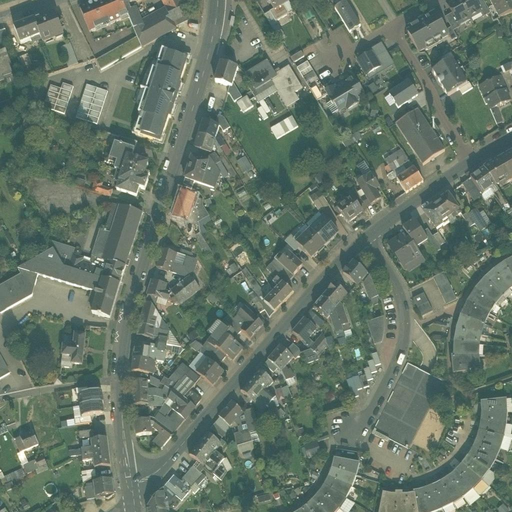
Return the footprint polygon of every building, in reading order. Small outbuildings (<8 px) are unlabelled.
[(110,25),(116,23),(106,0),(102,0),(99,1),(98,0),(93,2),(102,25),(106,23),(110,25)] [(127,15),(126,13),(121,0),(106,0),(116,23),(122,20),(123,16),(127,15)] [(121,0),(126,13),(131,11),(128,5),(141,0),(121,0)] [(167,13),(173,24),(185,18),(188,16),(180,0),(165,7),(165,8),(167,13)] [(268,0),(274,10),(274,11),(283,6),(289,2),(287,0),(268,0)] [(459,25),(470,19),(459,0),(454,0),(447,5),(452,14),(458,25),(459,25)] [(474,0),(459,0),(470,19),(481,13),(476,4),(474,0)] [(481,13),(484,18),(490,14),(483,0),(476,4),(481,13)] [(492,5),(499,19),(511,14),(511,0),(502,0),(503,1),(492,5)] [(98,26),(102,25),(93,2),(87,5),(88,6),(80,9),(90,33),(96,30),(98,26)] [(294,11),(289,2),(283,6),(288,14),(294,11)] [(361,27),(346,3),(335,10),(349,34),(361,27)] [(288,14),(283,6),(274,11),(274,10),(270,12),(275,23),(276,22),(289,15),(288,14)] [(167,13),(165,8),(140,22),(142,26),(167,13)] [(175,29),(174,28),(173,24),(167,13),(142,26),(140,22),(135,9),(131,11),(126,13),(127,15),(128,17),(134,30),(137,38),(141,48),(175,29)] [(264,15),(278,38),(283,35),(276,22),(275,23),(270,12),(264,15)] [(408,34),(419,53),(426,49),(426,48),(441,40),(442,40),(448,37),(445,32),(435,14),(408,29),(410,33),(408,34)] [(445,18),(451,28),(453,32),(460,28),(459,25),(458,25),(452,14),(445,18)] [(40,18),(34,20),(40,37),(42,42),(63,34),(56,15),(41,21),(40,18)] [(174,28),(186,21),(185,18),(173,24),(174,28)] [(20,45),(40,37),(34,20),(14,28),(20,45)] [(457,39),(453,32),(451,28),(445,32),(448,37),(452,42),(457,39)] [(0,31),(0,45),(9,43),(5,31),(0,31)] [(96,61),(101,71),(141,48),(137,38),(96,61)] [(61,48),(68,68),(78,64),(70,44),(61,48)] [(381,67),(384,72),(395,66),(381,44),(364,54),(365,57),(372,53),(377,60),(385,56),(389,62),(381,67)] [(156,70),(153,69),(146,91),(141,89),(137,103),(141,105),(138,114),(141,114),(138,125),(141,125),(138,135),(161,143),(169,118),(171,118),(182,84),(180,83),(188,58),(165,51),(162,61),(159,60),(156,70)] [(291,58),(294,63),(304,57),(301,52),(291,58)] [(357,62),(369,81),(384,72),(381,67),(377,60),(372,53),(365,57),(357,62)] [(440,59),(444,65),(452,59),(454,58),(451,53),(440,59)] [(0,82),(4,81),(2,76),(12,72),(5,54),(0,55),(0,82)] [(18,60),(21,70),(31,67),(28,56),(18,60)] [(385,56),(377,60),(381,67),(389,62),(385,56)] [(467,85),(452,59),(444,65),(432,72),(448,97),(459,90),(467,85)] [(245,75),(252,86),(259,97),(274,88),(277,93),(287,109),(299,102),(295,94),(303,90),(289,67),(275,75),(267,62),(245,75)] [(511,62),(500,67),(503,74),(509,71),(511,70),(511,62)] [(297,69),(300,74),(310,68),(307,63),(297,69)] [(230,87),(232,88),(233,84),(237,69),(221,64),(215,83),(230,87)] [(310,68),(300,74),(303,79),(313,73),(310,68)] [(303,79),(306,84),(316,78),(313,73),(303,79)] [(479,86),(485,100),(506,90),(501,77),(479,86)] [(323,88),(316,78),(306,84),(313,95),(323,88)] [(327,96),(331,103),(333,106),(335,105),(339,111),(339,112),(345,108),(347,111),(358,104),(356,102),(364,97),(353,78),(344,84),(345,85),(336,90),(335,89),(335,88),(330,91),(327,86),(323,88),(313,95),(317,102),(327,96)] [(409,83),(389,96),(398,109),(399,108),(418,96),(409,83)] [(73,87),(63,84),(61,89),(72,93),(73,87)] [(229,95),(234,103),(242,98),(233,84),(232,88),(230,87),(228,94),(229,95)] [(378,91),(374,84),(367,88),(372,95),(378,91)] [(467,85),(459,90),(462,95),(472,89),(469,84),(467,85)] [(97,89),(87,85),(85,91),(95,94),(97,89)] [(61,89),(51,86),(49,91),(59,95),(61,89)] [(255,99),(259,97),(252,86),(248,89),(255,99)] [(259,97),(255,99),(258,105),(259,104),(264,101),(277,93),(274,88),(259,97)] [(72,93),(61,89),(59,95),(70,98),(72,93)] [(108,92),(97,89),(95,94),(106,97),(108,92)] [(511,101),(506,90),(485,100),(488,104),(490,111),(493,116),(498,113),(496,108),(511,101)] [(59,95),(49,91),(47,97),(58,100),(59,95)] [(95,94),(85,91),(83,96),(94,99),(95,94)] [(106,97),(95,94),(94,99),(104,103),(106,97)] [(70,98),(59,95),(58,100),(68,104),(70,98)] [(94,99),(83,96),(81,102),(92,105),(94,99)] [(254,107),(247,96),(237,103),(243,113),(254,107)] [(58,100),(47,97),(45,102),(56,106),(58,100)] [(104,103),(94,99),(92,105),(102,108),(104,103)] [(68,104),(58,100),(56,106),(66,109),(68,104)] [(270,112),(264,101),(259,104),(261,108),(257,110),(264,121),(268,118),(266,114),(270,112)] [(56,106),(45,102),(44,108),(54,111),(56,106)] [(92,105),(81,102),(80,107),(90,110),(92,105)] [(332,115),(339,111),(335,105),(333,106),(331,103),(326,106),(332,115)] [(102,108),(92,105),(90,110),(100,114),(102,108)] [(66,109),(56,106),(54,111),(64,114),(66,109)] [(90,110),(80,107),(78,112),(88,116),(90,110)] [(402,113),(399,108),(398,109),(389,115),(392,120),(402,113)] [(100,114),(90,110),(88,116),(99,119),(100,114)] [(379,113),(372,110),(370,117),(376,119),(379,113)] [(396,125),(423,166),(445,152),(418,111),(396,125)] [(88,116),(78,112),(76,118),(86,121),(88,116)] [(493,116),(497,125),(502,122),(498,113),(493,116)] [(99,119),(88,116),(86,121),(97,125),(99,119)] [(220,127),(223,133),(230,129),(224,118),(219,116),(215,126),(219,127),(220,127)] [(292,117),(270,129),(277,140),(298,127),(292,117)] [(203,122),(199,135),(215,140),(219,147),(220,149),(225,146),(219,137),(216,136),(219,127),(215,126),(203,122)] [(358,133),(349,139),(352,144),(361,138),(358,133)] [(214,144),(215,140),(199,135),(195,148),(211,154),(214,144)] [(342,143),(345,148),(352,144),(349,139),(342,143)] [(123,147),(134,151),(136,143),(125,140),(123,147)] [(115,171),(118,171),(143,180),(145,174),(148,165),(131,159),(134,151),(123,147),(117,145),(112,161),(115,162),(118,163),(115,171)] [(225,146),(220,149),(225,157),(231,154),(226,145),(225,146)] [(385,161),(389,167),(405,156),(402,150),(385,161)] [(511,153),(484,170),(496,187),(498,185),(500,188),(511,180),(511,153)] [(209,158),(215,166),(219,164),(220,163),(215,154),(209,157),(209,158)] [(409,161),(405,156),(389,167),(392,172),(404,164),(409,161)] [(194,182),(201,185),(208,162),(192,157),(185,179),(194,182)] [(252,169),(245,157),(236,162),(244,174),(252,169)] [(209,158),(208,162),(201,185),(214,189),(219,174),(220,173),(215,166),(209,158)] [(414,169),(409,161),(404,164),(409,172),(414,169)] [(229,177),(220,163),(219,164),(226,175),(222,177),(224,181),(229,177)] [(367,177),(371,174),(364,163),(357,167),(364,178),(366,177),(367,177)] [(226,175),(219,164),(215,166),(220,173),(222,177),(226,175)] [(392,172),(397,180),(409,172),(404,164),(392,172)] [(397,180),(406,194),(423,183),(414,169),(409,172),(397,180)] [(329,176),(324,170),(314,178),(319,184),(329,176)] [(491,190),(496,187),(484,170),(471,179),(482,196),(485,200),(494,194),(491,190)] [(148,181),(143,180),(118,171),(114,182),(117,183),(115,188),(118,189),(117,191),(136,197),(139,189),(145,191),(148,181)] [(357,182),(362,190),(372,184),(375,189),(374,189),(375,191),(380,188),(371,174),(367,177),(366,177),(364,178),(357,182)] [(183,185),(192,189),(194,182),(185,179),(183,185)] [(458,188),(470,205),(482,196),(471,179),(458,188)] [(75,186),(83,189),(85,182),(77,180),(75,186)] [(92,192),(110,197),(112,191),(101,188),(102,184),(95,182),(92,192)] [(377,194),(375,191),(374,189),(375,189),(372,184),(362,190),(365,195),(371,205),(372,206),(381,200),(377,194)] [(494,194),(498,201),(503,197),(496,187),(491,190),(494,194)] [(347,193),(351,199),(352,198),(356,203),(361,200),(360,198),(357,193),(354,188),(347,193)] [(309,198),(313,203),(318,200),(323,196),(320,191),(309,198)] [(177,205),(191,209),(195,196),(180,192),(177,205)] [(360,198),(361,200),(366,208),(371,205),(365,195),(360,198)] [(448,195),(436,204),(447,219),(452,215),(454,218),(461,213),(448,195)] [(196,196),(195,196),(191,209),(195,211),(198,223),(209,217),(203,206),(203,202),(195,199),(196,196)] [(323,196),(318,200),(324,210),(329,206),(323,196)] [(511,212),(511,211),(503,197),(498,201),(497,201),(506,216),(509,215),(511,212)] [(347,222),(348,224),(363,213),(362,213),(356,203),(352,198),(351,199),(338,208),(344,218),(347,222)] [(319,213),(324,210),(318,200),(313,203),(319,213)] [(367,209),(366,208),(361,200),(356,203),(362,213),(367,209)] [(69,269),(103,280),(108,262),(125,268),(143,214),(113,204),(112,209),(113,210),(106,232),(105,231),(104,232),(101,231),(90,263),(83,260),(84,259),(74,256),(73,255),(69,269)] [(442,223),(447,219),(436,204),(424,212),(437,230),(443,225),(442,223)] [(199,227),(198,223),(195,211),(191,209),(177,205),(173,218),(187,222),(192,224),(199,227)] [(474,223),(479,232),(485,228),(478,216),(476,212),(470,216),(474,223)] [(478,216),(485,228),(491,224),(483,212),(478,216)] [(306,225),(310,230),(324,218),(319,213),(306,225)] [(463,216),(469,226),(474,223),(470,216),(468,213),(463,216)] [(454,218),(452,215),(447,219),(451,225),(457,222),(454,218)] [(90,216),(81,216),(82,224),(91,224),(90,216)] [(211,221),(209,217),(198,223),(199,227),(199,228),(202,226),(211,221)] [(324,218),(310,230),(325,245),(338,233),(324,218)] [(403,228),(410,239),(416,248),(428,240),(423,233),(414,220),(403,228)] [(310,230),(306,225),(298,232),(299,234),(303,237),(310,230)] [(207,233),(202,226),(199,228),(200,234),(202,236),(207,233)] [(323,247),(325,245),(310,230),(303,237),(297,243),(300,247),(311,258),(318,252),(319,253),(324,248),(323,247)] [(428,240),(429,243),(434,239),(432,237),(427,230),(423,233),(428,240)] [(14,244),(7,231),(3,233),(10,246),(14,244)] [(438,233),(432,237),(434,239),(439,247),(445,244),(438,233)] [(202,236),(200,234),(195,237),(206,254),(211,251),(202,236)] [(288,245),(295,252),(300,247),(297,243),(303,237),(299,234),(294,239),(291,236),(285,243),(288,245)] [(423,258),(416,248),(410,239),(404,242),(401,236),(389,244),(406,269),(404,265),(414,259),(415,261),(421,257),(422,258),(423,258)] [(439,247),(434,239),(429,243),(435,253),(441,250),(439,247)] [(51,246),(53,250),(64,268),(69,269),(73,255),(74,256),(75,250),(52,243),(51,246)] [(288,245),(280,254),(284,257),(288,253),(291,256),(295,252),(288,245)] [(38,276),(98,295),(103,280),(69,269),(64,268),(53,250),(26,266),(18,270),(38,276)] [(157,269),(171,273),(174,266),(174,264),(177,255),(162,250),(157,269)] [(285,269),(293,277),(293,276),(303,267),(291,256),(288,253),(284,257),(280,254),(274,260),(275,260),(271,264),(281,274),(285,269)] [(178,265),(186,267),(189,258),(182,256),(177,255),(174,264),(178,265)] [(404,265),(406,269),(422,258),(421,257),(415,261),(414,259),(404,265)] [(196,261),(189,258),(186,267),(186,269),(193,271),(196,261)] [(103,280),(120,285),(125,268),(108,262),(103,280)] [(357,286),(362,280),(367,274),(353,262),(343,274),(357,286)] [(239,271),(234,264),(229,268),(230,270),(226,272),(229,276),(232,274),(233,275),(239,271)] [(266,269),(276,279),(281,274),(271,264),(266,269)] [(499,269),(495,272),(509,289),(511,286),(511,276),(505,265),(504,264),(498,268),(499,269)] [(178,267),(174,266),(171,273),(189,279),(191,277),(192,277),(193,271),(186,269),(178,267)] [(293,276),(293,277),(285,269),(281,274),(289,281),(290,281),(294,277),(293,276)] [(0,286),(0,315),(32,297),(38,276),(18,270),(21,275),(0,286)] [(254,293),(257,297),(263,293),(246,270),(242,272),(254,293)] [(489,276),(486,280),(501,296),(509,289),(495,272),(494,271),(489,276)] [(285,286),(289,281),(281,274),(276,279),(283,284),(285,286)] [(362,280),(365,283),(370,277),(367,274),(362,280)] [(433,279),(446,306),(457,300),(444,274),(443,274),(435,278),(433,279)] [(171,293),(180,306),(201,291),(192,277),(191,277),(189,279),(171,293)] [(378,298),(370,277),(365,283),(372,300),(378,298)] [(283,284),(276,279),(273,282),(279,288),(283,284)] [(480,286),(476,291),(494,304),(501,296),(486,280),(485,279),(479,286),(480,286)] [(120,285),(103,280),(98,295),(92,314),(99,316),(98,317),(99,317),(100,317),(110,320),(120,285)] [(167,301),(169,302),(171,295),(165,293),(167,286),(152,282),(148,296),(158,299),(167,301)] [(279,288),(274,293),(284,303),(293,293),(285,286),(283,284),(279,288)] [(335,284),(323,298),(336,309),(340,304),(347,295),(335,284)] [(511,293),(509,289),(501,296),(506,300),(511,294),(511,293)] [(471,298),(468,303),(488,314),(494,304),(476,291),(475,290),(471,298)] [(213,305),(219,300),(214,293),(207,297),(213,305)] [(254,304),(259,301),(257,297),(254,293),(249,296),(254,304)] [(275,313),(284,303),(274,293),(265,303),(271,308),(275,313)] [(413,299),(422,318),(433,312),(424,294),(413,299)] [(156,305),(158,299),(148,296),(146,303),(151,305),(155,310),(156,305)] [(498,308),(506,300),(501,296),(494,304),(498,308)] [(330,316),(336,309),(323,298),(314,308),(327,319),(330,316)] [(167,301),(158,299),(156,305),(166,307),(167,301)] [(254,304),(260,313),(265,311),(262,306),(259,301),(254,304)] [(145,303),(140,326),(155,329),(158,315),(157,313),(155,310),(151,305),(146,303),(145,303)] [(238,315),(245,308),(240,303),(233,311),(238,315)] [(464,311),(462,316),(483,325),(488,314),(468,303),(467,303),(464,310),(464,311)] [(336,309),(341,327),(348,324),(342,307),(340,304),(336,309)] [(237,316),(238,316),(248,324),(255,317),(245,308),(238,315),(237,316)] [(266,313),(270,319),(275,313),(271,308),(266,313)] [(330,316),(335,333),(343,331),(341,327),(336,309),(330,316)] [(306,317),(319,328),(323,323),(311,312),(306,317)] [(233,335),(237,337),(241,332),(233,320),(231,316),(224,325),(234,334),(233,335)] [(242,331),(248,324),(238,316),(233,320),(241,332),(242,331)] [(459,324),(458,330),(479,336),(483,325),(462,316),(461,316),(458,324),(459,324)] [(263,325),(255,317),(248,324),(242,331),(250,339),(263,325)] [(374,346),(382,343),(383,337),(384,331),(384,326),(384,319),(384,317),(367,323),(374,346)] [(169,333),(171,333),(161,319),(159,321),(160,323),(158,330),(162,331),(169,333)] [(292,333),(304,343),(308,339),(317,329),(305,319),(292,333)] [(213,338),(222,327),(216,322),(207,333),(213,338)] [(217,349),(218,350),(228,338),(230,340),(233,335),(234,334),(224,325),(222,327),(213,338),(209,343),(207,342),(203,348),(212,355),(217,349)] [(489,327),(483,325),(479,336),(486,337),(489,327)] [(138,336),(152,339),(153,335),(155,329),(140,326),(138,336)] [(353,339),(350,329),(343,331),(346,341),(353,339)] [(456,338),(455,343),(477,345),(479,336),(458,330),(457,330),(455,338),(456,338)] [(195,331),(187,336),(191,343),(199,338),(195,331)] [(346,341),(343,331),(335,333),(336,336),(340,347),(347,344),(346,341)] [(171,333),(169,333),(168,340),(168,341),(173,342),(172,347),(173,347),(180,349),(182,349),(171,333)] [(64,347),(62,363),(73,365),(82,366),(86,336),(75,335),(74,348),(64,347)] [(327,346),(327,347),(334,345),(331,337),(325,339),(327,346)] [(168,340),(157,338),(157,340),(156,344),(166,346),(168,341),(168,340)] [(242,350),(230,340),(228,338),(218,350),(226,357),(233,362),(242,350)] [(311,351),(318,356),(325,348),(322,338),(311,351)] [(314,344),(308,339),(304,343),(304,344),(310,349),(314,344)] [(190,346),(198,353),(203,348),(196,342),(190,346)] [(454,351),(455,357),(477,357),(477,345),(455,343),(454,342),(454,351)] [(149,355),(150,351),(150,347),(136,345),(134,358),(148,360),(149,355)] [(293,358),(295,360),(300,355),(299,351),(293,345),(287,352),(293,358)] [(277,369),(281,372),(286,367),(293,358),(287,352),(281,346),(268,361),(277,369)] [(212,355),(203,348),(198,353),(200,354),(203,357),(208,361),(208,360),(217,368),(221,363),(212,355)] [(212,355),(221,363),(226,357),(218,350),(217,349),(212,355)] [(155,352),(150,351),(149,355),(156,355),(155,361),(164,363),(165,352),(155,350),(155,352)] [(302,355),(305,366),(319,360),(318,356),(311,351),(302,355)] [(192,371),(203,357),(200,354),(189,368),(192,371)] [(373,361),(375,367),(381,365),(377,354),(371,355),(373,361)] [(192,371),(197,374),(208,361),(203,357),(192,371)] [(478,370),(477,357),(455,357),(452,357),(453,375),(478,370)] [(0,379),(9,375),(0,358),(0,379)] [(132,372),(147,374),(148,360),(134,358),(132,372)] [(155,361),(148,360),(147,374),(153,375),(155,361)] [(212,387),(224,373),(217,368),(208,360),(208,361),(197,374),(212,387)] [(264,365),(273,373),(277,369),(268,361),(264,365)] [(369,368),(371,374),(377,372),(375,367),(373,361),(367,363),(369,368)] [(442,382),(408,364),(373,432),(408,449),(442,382)] [(178,370),(195,385),(200,379),(182,365),(178,370)] [(281,372),(286,382),(293,378),(294,378),(290,369),(288,371),(286,367),(281,372)] [(365,376),(367,382),(373,380),(371,374),(369,368),(364,370),(365,376)] [(176,387),(174,390),(184,398),(189,393),(190,391),(195,385),(178,370),(174,374),(179,382),(176,387)] [(250,381),(264,393),(267,390),(273,383),(259,371),(250,381)] [(349,381),(359,378),(357,372),(347,376),(349,381)] [(174,374),(168,381),(176,387),(179,382),(174,374)] [(360,378),(363,389),(369,387),(367,382),(365,376),(360,378)] [(53,378),(55,386),(62,385),(61,377),(53,378)] [(151,385),(158,388),(160,383),(151,378),(151,385)] [(293,378),(286,382),(289,387),(296,384),(293,378)] [(363,389),(359,378),(349,381),(347,382),(353,399),(359,397),(357,391),(363,389)] [(174,390),(176,387),(168,381),(164,379),(160,385),(164,387),(172,392),(174,390)] [(133,395),(148,394),(148,391),(148,381),(132,382),(133,395)] [(241,392),(254,404),(261,397),(264,393),(250,381),(241,392)] [(169,397),(172,392),(164,387),(162,393),(169,397)] [(285,400),(290,397),(287,387),(282,390),(285,400)] [(187,400),(184,398),(174,390),(172,392),(169,397),(168,398),(177,405),(180,408),(187,400)] [(276,398),(267,390),(264,393),(273,401),(276,398)] [(167,401),(168,398),(169,397),(162,393),(157,391),(155,397),(167,401)] [(187,400),(195,407),(197,406),(199,403),(201,400),(190,391),(189,393),(184,398),(187,400)] [(80,395),(82,407),(102,403),(103,403),(101,392),(89,394),(80,395)] [(264,393),(261,397),(270,405),(273,401),(264,393)] [(133,405),(148,405),(148,397),(148,394),(133,395),(133,405)] [(167,401),(155,397),(156,406),(159,406),(155,414),(158,415),(159,413),(163,406),(167,401)] [(267,408),(270,405),(261,397),(254,404),(264,412),(267,409),(268,410),(268,409),(267,408)] [(166,419),(167,417),(171,412),(177,405),(168,398),(167,401),(163,406),(159,413),(166,419)] [(179,416),(185,420),(195,407),(187,400),(180,408),(177,405),(171,412),(173,414),(175,412),(179,416)] [(483,409),(483,413),(507,413),(506,400),(481,403),(482,409),(483,409)] [(220,418),(230,428),(235,422),(243,412),(232,402),(219,417),(220,418)] [(80,407),(82,419),(91,417),(104,415),(102,403),(82,407),(80,407)] [(80,407),(73,408),(75,420),(82,419),(80,407)] [(258,430),(252,410),(243,412),(249,433),(256,431),(258,430)] [(173,414),(171,412),(167,417),(174,422),(179,416),(175,412),(173,414)] [(239,433),(234,435),(237,447),(238,447),(240,454),(254,450),(252,445),(250,437),(249,433),(243,412),(235,422),(237,424),(239,433)] [(159,413),(158,415),(155,419),(168,430),(174,422),(167,417),(166,419),(159,413)] [(482,418),(482,422),(506,426),(507,413),(483,413),(482,413),(481,418),(482,418)] [(185,420),(179,416),(174,422),(168,430),(174,434),(179,428),(185,420)] [(74,420),(75,426),(92,423),(91,417),(82,419),(75,420),(74,420)] [(220,418),(215,424),(226,434),(231,428),(230,428),(220,418)] [(155,419),(149,420),(150,428),(153,428),(160,433),(169,440),(174,434),(168,430),(155,419)] [(151,435),(150,428),(149,420),(134,422),(136,437),(151,435)] [(481,428),(480,432),(504,438),(506,426),(482,422),(481,422),(480,427),(481,428)] [(222,439),(226,434),(215,424),(211,429),(222,439)] [(0,429),(0,435),(8,432),(6,427),(0,429)] [(303,429),(296,431),(299,439),(305,437),(303,429)] [(79,433),(80,439),(94,438),(93,431),(79,433)] [(479,437),(477,441),(500,449),(504,438),(480,432),(479,432),(478,437),(479,437)] [(23,453),(38,446),(32,433),(14,441),(20,454),(23,453)] [(161,449),(169,440),(160,433),(153,443),(161,449)] [(215,453),(219,447),(221,445),(218,443),(207,434),(198,445),(212,456),(215,453)] [(257,435),(250,437),(252,445),(259,443),(257,435)] [(504,438),(500,449),(508,452),(511,439),(504,438)] [(85,456),(93,455),(109,453),(107,439),(91,441),(92,449),(81,450),(82,457),(85,456)] [(221,439),(218,443),(221,445),(219,447),(222,449),(226,444),(221,439)] [(475,446),(473,450),(495,461),(500,449),(477,441),(476,441),(475,445),(475,446)] [(322,454),(318,443),(305,447),(309,458),(322,454)] [(189,456),(201,465),(203,467),(204,467),(209,460),(212,456),(198,445),(189,456)] [(471,454),(469,458),(489,471),(495,461),(473,450),(473,449),(470,454),(471,454)] [(24,465),(28,464),(23,453),(20,454),(17,455),(22,466),(24,465)] [(110,467),(109,453),(93,455),(94,461),(95,469),(110,467)] [(225,460),(215,453),(212,456),(222,464),(225,460)] [(222,464),(212,456),(209,460),(219,467),(222,464)] [(466,462),(463,466),(482,481),(489,471),(469,458),(468,457),(465,462),(466,462)] [(38,469),(47,465),(45,462),(43,458),(41,459),(35,461),(38,469)] [(225,460),(222,464),(227,473),(232,470),(227,459),(225,460)] [(219,467),(209,460),(204,467),(205,468),(203,471),(211,477),(213,475),(219,467)] [(334,466),(333,470),(356,477),(359,465),(334,460),(333,465),(334,466)] [(39,470),(38,469),(35,461),(28,464),(32,473),(35,471),(39,470)] [(227,473),(222,464),(219,467),(213,475),(221,481),(227,473)] [(205,468),(204,467),(203,467),(201,465),(196,470),(200,474),(203,471),(205,468)] [(459,470),(456,473),(473,490),(482,481),(463,466),(462,465),(459,469),(459,470)] [(39,470),(35,471),(37,475),(49,470),(47,466),(39,470)] [(192,488),(196,484),(203,476),(200,474),(196,470),(193,467),(182,480),(183,481),(192,488)] [(352,488),(356,477),(333,470),(332,469),(330,474),(331,475),(329,478),(352,488)] [(22,470),(0,479),(0,481),(2,485),(24,476),(22,470)] [(82,473),(83,484),(92,478),(96,478),(95,471),(82,473)] [(482,481),(489,488),(494,481),(493,474),(489,471),(482,481)] [(453,476),(449,479),(464,498),(473,490),(456,473),(456,472),(452,475),(453,476)] [(165,492),(166,502),(169,501),(174,494),(183,501),(191,492),(192,490),(191,489),(182,482),(174,476),(163,489),(163,490),(165,492)] [(203,476),(196,484),(199,490),(201,492),(208,485),(206,479),(203,476)] [(346,499),(352,488),(329,478),(326,483),(327,483),(325,487),(346,499)] [(445,482),(441,484),(453,505),(464,498),(449,479),(449,478),(444,481),(445,482)] [(94,484),(94,487),(96,499),(96,502),(97,501),(109,500),(114,496),(115,496),(112,481),(94,484)] [(191,489),(192,488),(183,481),(182,482),(191,489)] [(482,481),(473,490),(479,496),(484,496),(491,489),(489,488),(482,481)] [(5,486),(7,492),(15,489),(12,483),(5,486)] [(437,486),(433,488),(442,510),(453,505),(441,484),(441,483),(436,486),(437,486)] [(199,490),(196,484),(192,488),(191,489),(192,490),(191,492),(195,495),(199,490)] [(339,510),(346,499),(325,487),(324,486),(322,491),(322,492),(320,495),(339,510)] [(87,500),(96,499),(94,487),(89,487),(85,488),(87,500)] [(428,490),(424,491),(429,511),(438,511),(442,510),(433,488),(432,487),(427,489),(428,490)] [(147,508),(147,511),(166,511),(166,502),(165,492),(163,490),(147,508)] [(479,496),(473,490),(464,498),(470,507),(481,498),(479,496)] [(414,493),(415,495),(417,511),(429,511),(424,491),(423,491),(418,492),(419,493),(414,493)] [(323,511),(337,511),(339,510),(320,495),(319,494),(316,498),(316,499),(313,502),(323,511)] [(417,511),(415,495),(407,496),(402,496),(402,494),(396,494),(396,496),(391,496),(383,494),(379,511),(417,511)] [(67,498),(73,508),(78,505),(71,495),(67,498)] [(269,495),(258,498),(260,504),(271,501),(269,495)] [(350,511),(355,505),(346,499),(339,510),(342,511),(350,511)] [(24,500),(20,502),(24,510),(30,507),(27,503),(26,503),(24,500)] [(309,511),(323,511),(313,502),(313,501),(309,505),(310,506),(306,509),(309,511)]
